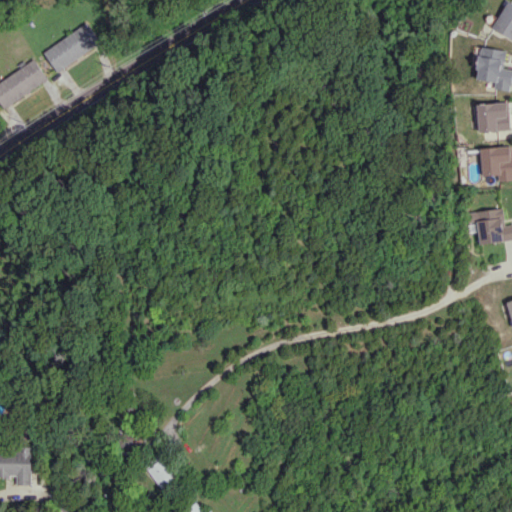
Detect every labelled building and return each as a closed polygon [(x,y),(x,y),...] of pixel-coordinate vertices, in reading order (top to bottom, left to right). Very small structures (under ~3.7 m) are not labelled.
[(42,51),(56,71),(100,42),(86,22),(42,51)] [(511,69),(504,68),(506,50),(480,47),(476,79),(495,81),(494,89),(510,91),(511,69)] [(0,105),(1,107),(46,80),(34,59),(0,79),(0,105)] [(478,103),(478,131),(509,130),(509,102),(478,103)] [(511,145),(481,147),(482,175),(498,175),(498,180),(511,179),(511,145)] [(468,212),(470,228),(477,227),(480,244),(511,239),(511,224),(505,225),(502,207),(468,212)] [(0,476),(16,476),(15,484),(30,485),(31,450),(0,448),(0,476)] [(141,464),(159,488),(174,477),(156,453),(141,464)] [(184,511),(198,502),(205,511),(207,511),(212,509),(214,511),(184,511)]
